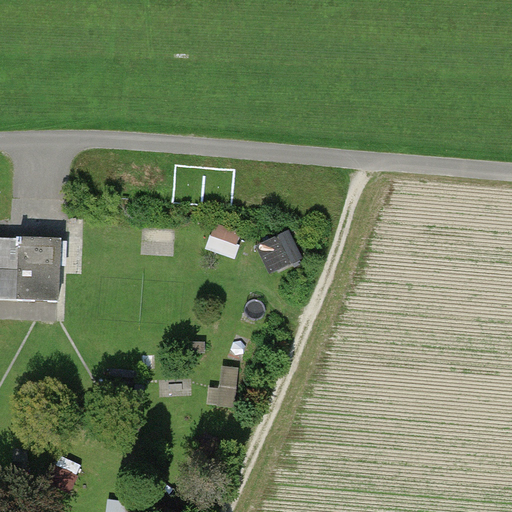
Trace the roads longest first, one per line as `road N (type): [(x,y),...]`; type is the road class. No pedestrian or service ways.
road 1 (unclassified): [(511,174),(112,141),(0,143)]
road 2 (track): [(371,162),(233,511)]
